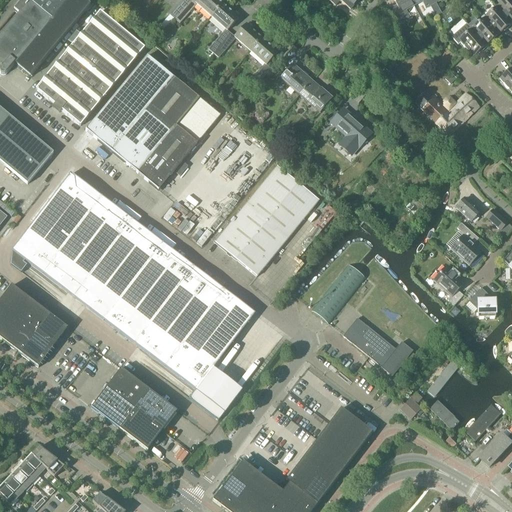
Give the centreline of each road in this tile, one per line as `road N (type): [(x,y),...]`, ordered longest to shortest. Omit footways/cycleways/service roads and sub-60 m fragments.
road 1 (unclassified): [(303,352),(311,342),(0,96)]
road 2 (tertiary): [(187,505),(0,366)]
road 3 (unclassified): [(187,505),(303,352)]
road 4 (tertiary): [(0,393),(149,505)]
road 5 (residential): [(376,0),(332,57),(269,0)]
road 6 (tertiary): [(460,483),(433,468),(408,467),(374,483),(352,511)]
